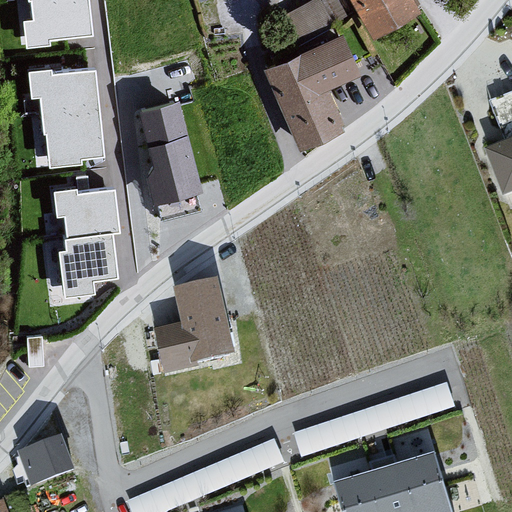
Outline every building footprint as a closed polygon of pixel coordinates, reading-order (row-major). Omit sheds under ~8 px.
[(28,0),(30,19),(22,20),(25,49),(51,47),(50,41),(93,37),(89,0),(28,0)] [(289,0),(296,32),(329,26),(323,0),(289,0)] [(323,0),(334,18),(348,9),(342,0),(323,0)] [(412,0),(349,0),(371,39),(419,12),(412,0)] [(338,38),(261,69),(286,127),(299,144),(341,126),(328,88),(359,75),(338,38)] [(51,69),(28,71),(31,100),(41,99),(49,170),(82,166),(81,160),(104,158),(94,71),(52,75),(51,69)] [(511,89),(492,98),(506,130),(511,127),(511,89)] [(178,99),(139,109),(154,168),(147,178),(154,205),(202,193),(178,99)] [(511,146),(487,155),(497,185),(507,198),(511,196),(511,146)] [(74,187),(51,190),(54,218),(64,217),(68,255),(60,256),(64,298),(95,295),(94,283),(119,280),(114,235),(122,234),(117,189),(74,193),(74,187)] [(185,330),(157,335),(165,378),(240,363),(224,282),(177,291),(185,330)] [(449,380),(294,426),(301,450),(456,404),(449,380)] [(133,511),(151,511),(285,459),(276,435),(127,494),(133,511)] [(65,442),(9,460),(20,495),(76,477),(65,442)] [(451,511),(434,453),(334,482),(343,511),(451,511)]
